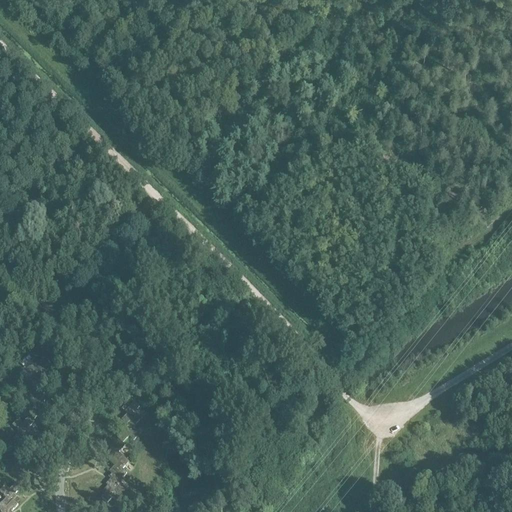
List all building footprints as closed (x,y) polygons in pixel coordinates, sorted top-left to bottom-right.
[(36,389),(39,386),(41,384),(39,383),(46,376),(44,374),(48,370),(46,368),(50,363),(44,358),(39,364),(34,359),(28,365),(30,367),(27,371),(32,376),(27,381),(29,383),(36,389)] [(36,389),(29,383),(25,388),(29,392),(23,399),(29,404),(33,399),(40,406),(43,403),(44,403),(45,402),(37,395),(42,389),(39,386),(36,389)] [(33,421),(37,417),(44,423),(49,418),(41,411),(46,406),(44,403),(43,403),(40,406),(33,399),(29,404),(33,409),(27,416),(29,418),(33,421)] [(120,423),(122,424),(125,428),(132,421),(136,425),(142,419),(135,412),(139,408),(134,403),(128,410),(125,407),(122,410),(127,415),(120,423)] [(27,435),(30,438),(33,435),(27,430),(34,422),(33,421),(29,418),(23,425),(18,420),(12,427),(19,433),(16,437),(20,442),(27,435)] [(119,441),(123,445),(129,438),(134,442),(140,436),(133,429),(136,425),(132,421),(125,428),(122,424),(119,427),(125,432),(117,440),(119,441)] [(20,442),(16,437),(10,444),(17,450),(13,455),(18,459),(24,452),(27,455),(30,452),(25,447),(32,439),(30,438),(27,435),(20,442)] [(105,456),(108,459),(111,456),(118,463),(123,458),(119,454),(125,447),(123,445),(119,441),(115,445),(108,439),(103,444),(110,451),(105,456)] [(109,473),(112,476),(115,472),(122,479),(127,475),(123,471),(129,464),(123,458),(118,463),(111,456),(108,459),(107,460),(114,467),(109,473)] [(124,481),(122,479),(115,472),(112,476),(110,478),(112,479),(106,486),(108,487),(103,492),(105,494),(101,498),(107,504),(112,498),(118,503),(124,497),(121,495),(125,492),(119,486),(124,481)] [(16,505),(17,504),(19,502),(14,496),(21,489),(16,484),(10,491),(5,487),(0,491),(0,494),(6,500),(2,504),(7,509),(13,502),(16,505)] [(7,509),(2,504),(0,505),(0,511),(12,511),(18,506),(17,504),(16,505),(13,502),(7,509)]
